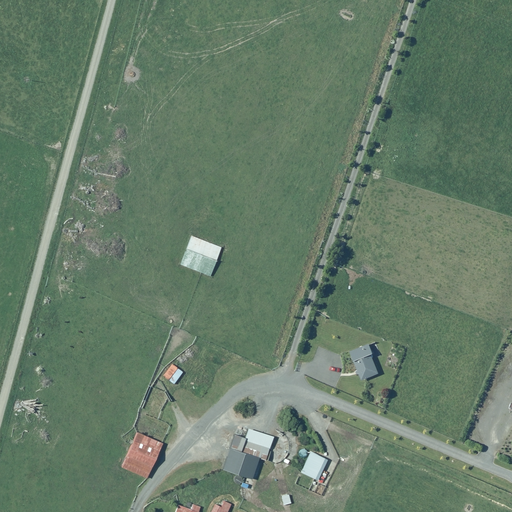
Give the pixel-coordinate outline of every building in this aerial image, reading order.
[(179,265),(209,276),(220,246),(190,235),(179,265)] [(368,342),(348,350),(359,379),(377,372),(370,354),(373,353),(368,342)] [(173,384),(182,371),(171,363),(162,376),(173,384)] [(265,460),(268,449),(273,436),(246,427),(243,437),(232,433),(220,469),(251,479),(258,458),(265,460)] [(120,466),(145,477),(162,442),(137,430),(120,466)] [(326,459),(309,450),(298,472),(316,480),(326,459)] [(197,511),(200,506),(191,503),(190,508),(176,503),(172,511),(197,511)]
